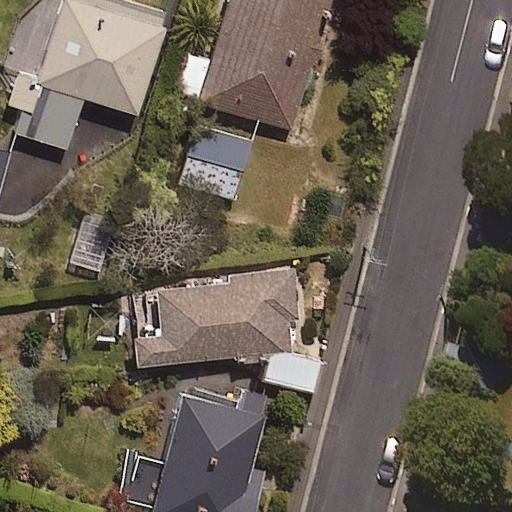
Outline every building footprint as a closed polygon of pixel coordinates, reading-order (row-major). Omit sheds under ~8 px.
[(65,153),(80,105),(137,123),(170,20),(108,0),(40,0),(15,18),(0,66),(0,72),(30,82),(13,136),(65,153)] [(219,0),(191,109),(290,135),(325,0),(219,0)] [(191,128),(173,186),(226,203),(245,145),(191,128)] [(131,343),(134,371),(285,351),(281,321),(296,319),(289,269),(226,277),(224,288),(154,297),(160,340),(131,343)] [(318,371),(272,356),(263,383),(310,398),(318,371)] [(179,402),(151,511),(250,511),(262,468),(248,465),(264,399),(240,393),(234,416),(179,402)]
